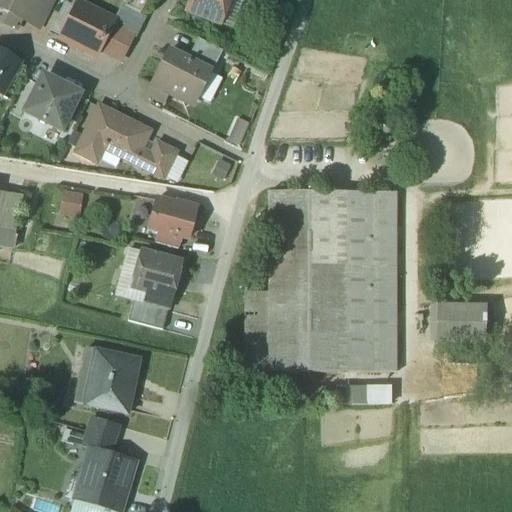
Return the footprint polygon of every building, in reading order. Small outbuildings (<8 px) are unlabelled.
[(0,0),(0,11),(23,23),(25,20),(24,20),(34,0),(0,0)] [(34,0),(24,20),(25,20),(39,27),(52,0),(34,0)] [(191,0),(186,14),(219,27),(229,0),(191,0)] [(114,23),(93,12),(90,18),(75,10),(59,41),(95,60),(99,52),(111,27),(114,23)] [(111,27),(99,52),(120,63),(132,38),(111,27)] [(222,54),(198,41),(187,62),(210,74),(209,75),(211,76),(222,54)] [(187,62),(168,53),(151,88),(168,97),(183,104),(197,100),(209,75),(210,74),(187,62)] [(20,65),(0,54),(0,98),(1,99),(20,65)] [(77,98),(43,81),(26,114),(41,122),(40,124),(44,126),(45,124),(60,131),(77,98)] [(168,97),(151,88),(146,99),(163,107),(168,97)] [(135,127),(111,115),(110,116),(98,110),(76,154),(96,164),(102,150),(145,172),(151,159),(139,153),(148,135),(135,128),(135,127)] [(173,156),(157,148),(151,159),(145,172),(162,180),(173,156)] [(77,218),(79,193),(57,192),(55,216),(77,218)] [(371,196),(267,196),(267,376),(371,376),(371,276),(371,216),(371,196)] [(395,196),(371,196),(371,216),(395,216),(395,196)] [(21,201),(0,198),(0,228),(15,232),(21,201)] [(175,206),(156,201),(148,232),(158,234),(181,241),(187,242),(195,210),(175,204),(175,206)] [(395,216),(371,216),(371,276),(395,276),(395,216)] [(0,228),(0,250),(11,252),(15,232),(0,228)] [(181,241),(158,234),(154,246),(177,252),(181,241)] [(180,265),(141,254),(130,291),(147,296),(148,293),(171,299),(180,265)] [(395,276),(371,276),(371,376),(395,376),(395,276)] [(171,299),(148,293),(147,296),(144,307),(167,313),(171,299)] [(162,333),(167,313),(144,307),(139,327),(162,333)] [(488,309),(440,308),(439,346),(487,347),(488,309)] [(138,363),(95,354),(84,407),(127,417),(138,363)] [(390,393),(330,394),(330,407),(390,407),(390,393)] [(119,429),(92,421),(87,436),(114,444),(119,429)] [(78,445),(80,433),(61,431),(60,443),(78,445)] [(114,444),(87,436),(83,450),(91,453),(92,451),(110,456),(114,444)] [(110,456),(92,451),(91,453),(76,504),(101,511),(121,511),(135,464),(110,456)]
